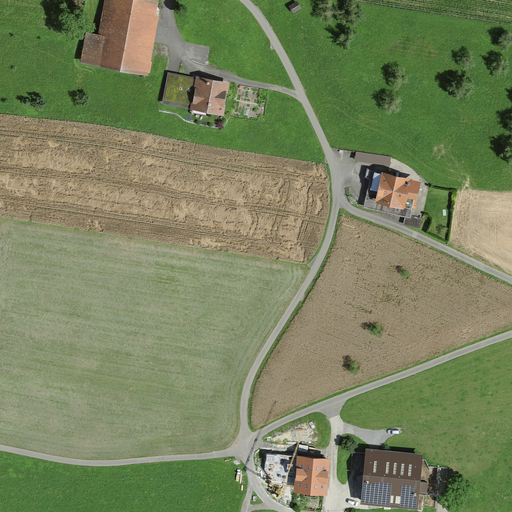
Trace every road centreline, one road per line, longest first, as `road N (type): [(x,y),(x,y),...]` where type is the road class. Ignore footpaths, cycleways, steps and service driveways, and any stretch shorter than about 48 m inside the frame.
road 1 (track): [(0,450),(107,465),(245,447),(281,422),(511,334)]
road 2 (track): [(337,198),(511,280)]
